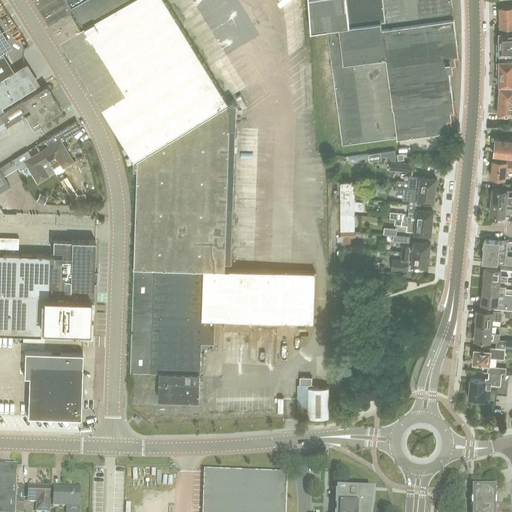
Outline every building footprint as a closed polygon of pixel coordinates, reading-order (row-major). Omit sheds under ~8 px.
[(36,0),(64,44),(65,46),(67,50),(101,104),(102,106),(103,107),(105,110),(131,154),(134,159),(134,169),(137,169),(135,231),(135,250),(135,251),(134,256),(134,266),(133,288),(131,372),(151,372),(160,372),(159,396),(199,397),(200,374),(201,374),(202,342),(215,343),(216,319),(224,319),(224,328),(249,329),(249,320),(261,320),(261,324),(277,324),(277,321),(313,322),(313,323),(314,323),(315,271),(225,268),(231,107),(228,102),(229,102),(165,0),(36,0)] [(455,63),(454,55),(458,55),(457,47),(450,0),(308,0),(311,30),(326,29),(342,144),(445,131),(445,130),(449,130),(447,119),(451,118),(450,111),(454,111),(449,71),(453,71),(452,63),(455,63)] [(511,5),(500,6),(501,27),(511,25),(511,5)] [(495,43),(495,48),(497,49),(499,50),(499,84),(511,84),(511,31),(499,32),(499,41),(497,41),(495,43)] [(2,51),(0,52),(0,112),(38,89),(22,65),(14,70),(2,51)] [(46,84),(38,89),(0,112),(0,129),(24,114),(33,128),(62,110),(51,92),(46,84)] [(500,87),(499,96),(511,96),(511,87),(504,86),(504,88),(500,87)] [(499,101),(498,106),(506,107),(506,105),(511,105),(511,96),(499,96),(499,101)] [(498,106),(497,115),(511,115),(511,105),(506,105),(506,107),(498,106)] [(73,160),(61,141),(70,136),(65,127),(44,139),(48,145),(40,151),(44,158),(45,160),(48,159),(53,168),(54,168),(61,164),(63,167),(73,160)] [(511,140),(496,139),(494,154),(511,156),(511,140)] [(53,168),(48,159),(45,160),(44,158),(40,151),(31,156),(27,149),(14,158),(18,165),(16,166),(19,170),(27,164),(38,182),(48,175),(47,174),(55,170),(54,168),(53,168)] [(389,151),(388,151),(388,152),(388,156),(391,162),(396,162),(395,155),(395,151),(395,150),(392,151),(391,151),(390,151),(389,151)] [(379,152),(369,154),(369,161),(379,160),(380,160),(381,159),(382,159),(381,155),(381,153),(381,152),(379,152)] [(0,189),(9,184),(3,174),(16,166),(18,165),(14,158),(0,165),(0,189)] [(511,162),(493,160),(491,178),(495,178),(495,180),(504,181),(505,176),(507,176),(507,172),(505,171),(505,170),(511,170),(511,162)] [(396,162),(391,162),(390,169),(412,171),(413,164),(396,162)] [(435,190),(436,177),(412,175),(411,188),(435,190)] [(358,183),(338,182),(339,199),(353,199),(353,194),(357,194),(358,183)] [(434,203),(435,190),(411,188),(405,187),(404,200),(434,203)] [(511,197),(507,197),(506,197),(507,190),(493,189),(492,197),(493,197),(492,202),(511,203),(511,197)] [(40,193),(37,200),(43,203),(47,197),(40,193)] [(353,199),(339,199),(339,215),(353,215),(353,211),(362,212),(362,202),(353,202),(353,199)] [(504,216),(505,209),(511,209),(511,203),(492,202),(492,206),(491,206),(490,214),(504,216)] [(432,222),(433,210),(409,208),(408,216),(405,216),(405,220),(432,222)] [(353,215),(339,215),(339,231),(341,231),(353,231),(353,215)] [(430,234),(432,222),(405,220),(402,220),(401,225),(407,225),(407,230),(415,231),(415,233),(430,234)] [(396,235),(397,228),(384,227),(383,234),(393,235),(396,235)] [(341,231),(341,238),(343,238),(343,245),(350,245),(350,238),(355,238),(355,231),(353,231),(341,231)] [(0,291),(42,293),(93,295),(95,240),(53,238),(52,250),(62,250),(62,254),(48,254),(17,253),(18,238),(0,236),(0,291)] [(508,242),(507,242),(484,240),(482,262),(498,263),(511,264),(511,256),(507,256),(508,242)] [(413,246),(402,245),(401,252),(429,255),(430,242),(414,241),(413,246)] [(412,265),(427,267),(429,255),(401,252),(401,258),(392,258),(391,269),(408,271),(408,263),(412,264),(412,265)] [(485,267),(484,279),(499,281),(507,282),(508,276),(500,276),(501,269),(511,270),(511,264),(498,263),(497,268),(485,267)] [(504,293),(511,294),(511,289),(506,289),(506,287),(499,286),(499,281),(484,279),(483,291),(498,293),(498,292),(504,293)] [(0,332),(41,334),(41,327),(42,293),(0,291),(0,332)] [(498,293),(483,291),(481,303),(497,305),(498,300),(504,300),(504,293),(498,292),(498,293)] [(93,295),(42,293),(41,327),(89,329),(90,296),(93,296),(93,295)] [(502,314),(498,311),(493,310),(477,308),(476,324),(492,325),(492,319),(502,320),(502,314)] [(491,332),(492,325),(476,324),(474,339),(496,341),(499,341),(499,340),(500,333),(491,332)] [(499,340),(499,341),(496,341),(496,346),(505,347),(505,349),(511,349),(511,339),(506,339),(506,341),(499,340)] [(474,362),(489,364),(490,358),(503,359),(503,352),(490,351),(491,348),(484,347),(484,350),(475,349),(474,355),(472,356),(472,360),(474,361),(474,362)] [(24,350),(23,375),(28,375),(27,415),(80,417),(82,364),(82,352),(24,350)] [(489,372),(501,373),(506,374),(506,367),(488,365),(487,372),(489,372)] [(500,385),(501,373),(489,372),(488,378),(485,378),(485,380),(470,378),(468,398),(484,400),(486,387),(485,387),(485,384),(500,385)] [(298,399),(298,417),(308,417),(329,417),(329,387),(308,387),(308,390),(302,390),(302,399),(298,399)] [(224,420),(279,420),(279,392),(224,392),(224,420)] [(0,511),(15,511),(15,504),(16,486),(17,466),(0,465),(0,511)] [(287,477),(205,473),(203,511),(286,511),(287,494),(287,477)] [(16,486),(15,504),(23,504),(24,487),(16,486)] [(27,502),(36,502),(35,511),(48,511),(48,503),(49,487),(28,487),(27,502)] [(53,506),(78,507),(79,489),(54,488),(53,506)] [(496,491),(475,491),(474,511),(495,511),(496,510),(497,510),(497,504),(496,504),(496,491)] [(338,511),(334,511),(333,511),(373,511),(376,496),(338,494),(338,511)]
